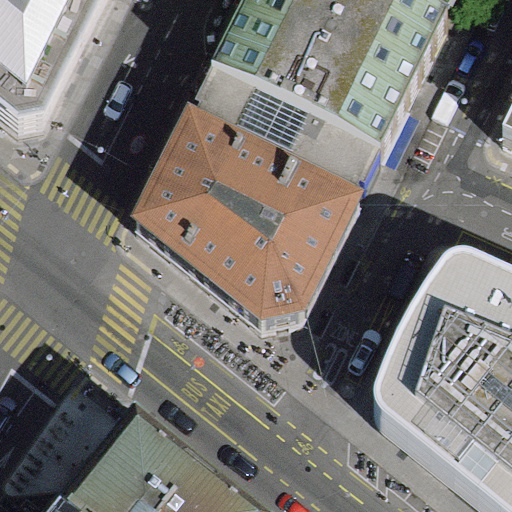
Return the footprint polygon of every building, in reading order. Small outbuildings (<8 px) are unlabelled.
[(0,0),(0,125),(21,143),(44,137),(84,58),(113,0),(0,0)] [(260,0),(243,33),(410,118),(429,78),(450,37),(430,27),(375,0),(260,0)] [(375,0),(430,27),(443,0),(375,0)] [(214,89),(382,172),(410,118),(243,33),(214,89)] [(203,124),(198,134),(357,213),(362,203),(367,205),(382,172),(214,89),(198,120),(203,124)] [(192,132),(139,238),(204,291),(264,340),(306,330),(333,275),(361,216),(357,213),(198,134),(192,132)] [(511,297),(469,278),(456,279),(445,287),(402,354),(380,408),(378,419),(381,429),(389,439),(417,461),(479,511),(511,511),(511,499),(420,426),(448,340),(511,367),(511,297)] [(511,499),(511,367),(448,340),(420,426),(511,499)] [(76,511),(235,511),(210,492),(138,435),(101,481),(76,511)]
